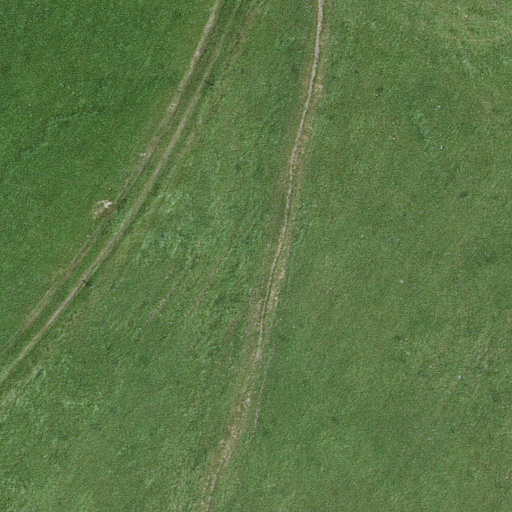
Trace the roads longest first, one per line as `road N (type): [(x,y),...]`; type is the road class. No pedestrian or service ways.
road 1 (track): [(194,511),(217,447),(301,0)]
road 2 (track): [(0,383),(55,316),(172,128),(234,0)]
